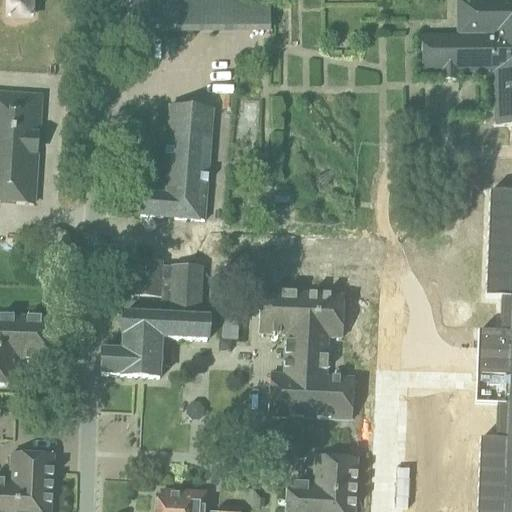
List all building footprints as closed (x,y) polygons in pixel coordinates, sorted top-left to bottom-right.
[(268,34),(267,0),(128,0),(129,34),(239,34),(268,34)] [(511,125),(511,0),(456,0),(457,35),(421,35),(421,72),(439,72),(439,83),(456,83),(456,72),(494,72),(494,126),(511,125)] [(202,224),(211,113),(168,109),(161,196),(141,195),(140,219),(202,224)] [(0,206),(32,208),(38,114),(0,111),(0,206)] [(121,120),(113,127),(112,138),(119,146),(130,146),(138,139),(138,128),(131,120),(121,120)] [(478,442),(475,511),(511,511),(511,195),(487,195),(483,301),(499,301),(497,336),(476,335),(473,408),(495,409),(493,443),(478,442)] [(52,259),(62,257),(68,247),(66,237),(56,231),(46,233),(40,243),(42,253),(52,259)] [(206,345),(207,322),(198,321),(201,272),(160,270),(160,267),(131,266),(130,300),(159,301),(161,301),(160,319),(122,317),(121,354),(101,353),(100,378),(158,381),(159,368),(168,369),(169,343),(206,345)] [(0,319),(0,388),(16,389),(17,362),(44,363),(46,321),(0,319)] [(0,511),(49,511),(52,458),(10,456),(9,484),(0,483),(0,511)] [(201,511),(203,495),(186,494),(161,493),(161,499),(156,498),(155,511),(201,511)]
